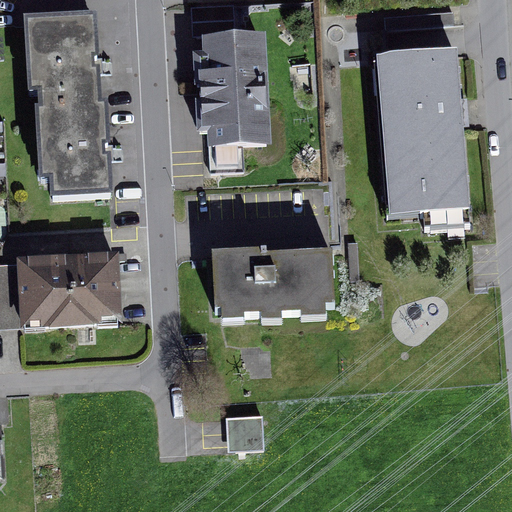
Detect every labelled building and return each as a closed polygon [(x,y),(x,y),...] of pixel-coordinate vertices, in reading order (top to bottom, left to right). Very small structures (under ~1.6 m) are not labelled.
[(453,15),(384,20),(385,33),(454,28),(453,15)] [(98,34),(28,36),(31,106),(43,105),(47,211),(113,208),(110,121),(101,121),(98,34)] [(208,154),(268,151),(262,49),(203,52),(208,154)] [(378,66),(393,224),(469,217),(455,59),(378,66)] [(358,245),(349,246),(350,283),(359,283),(358,245)] [(214,258),(218,330),(323,324),(322,311),(332,311),(329,259),(267,262),(266,255),(214,258)] [(23,325),(122,320),(119,261),(20,266),(23,325)] [(261,421),(229,423),(230,454),(262,453),(261,421)]
